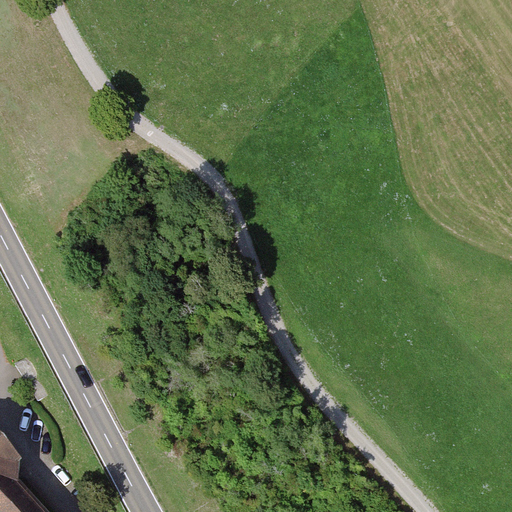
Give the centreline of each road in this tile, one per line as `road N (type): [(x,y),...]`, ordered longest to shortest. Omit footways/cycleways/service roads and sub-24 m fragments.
road 1 (track): [(423,511),(307,382),(274,326),(235,217),(210,175),(119,105),(52,0)]
road 2 (tertiary): [(146,511),(0,233)]
